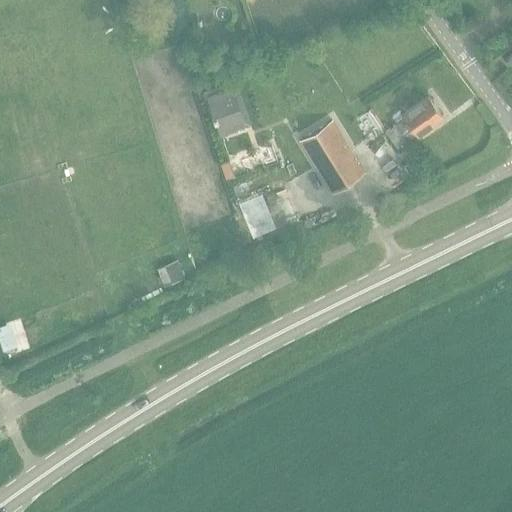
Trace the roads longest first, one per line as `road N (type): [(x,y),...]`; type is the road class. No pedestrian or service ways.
road 1 (primary): [(0,506),(220,364),(511,219)]
road 2 (tertiary): [(511,130),(422,0)]
